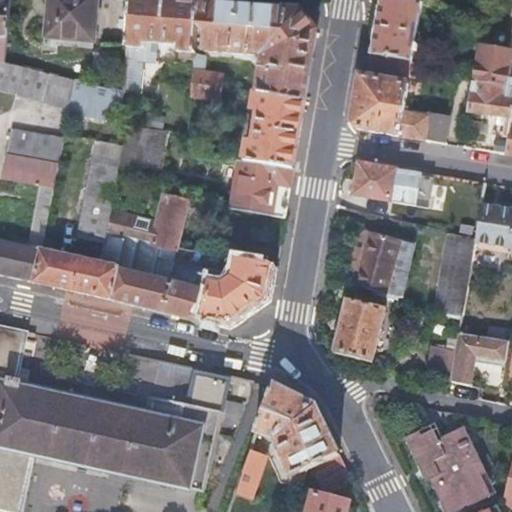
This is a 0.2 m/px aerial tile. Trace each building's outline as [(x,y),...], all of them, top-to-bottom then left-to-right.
[(0,0),(0,57),(6,59),(10,0),(0,0)] [(98,0),(51,0),(49,30),(95,33),(98,0)] [(131,0),(128,47),(140,48),(139,61),(148,62),(156,56),(158,43),(175,44),(174,49),(196,51),(199,22),(200,0),(131,0)] [(230,2),(203,0),(200,0),(199,22),(204,22),(210,32),(209,48),(263,53),(271,48),(276,56),(270,60),(263,95),(307,104),(320,34),(303,8),(277,6),(230,2)] [(367,74),(413,81),(414,82),(417,68),(414,67),(411,67),(421,8),(380,0),(367,74)] [(509,129),(511,109),(511,82),(507,82),(511,57),(511,56),(483,51),(470,116),(505,123),(502,140),(507,141),(509,129)] [(0,57),(0,88),(78,108),(86,79),(6,59),(0,57)] [(139,67),(127,66),(125,89),(137,92),(139,67)] [(225,74),(194,69),(193,81),(223,87),(225,74)] [(86,79),(78,108),(78,110),(105,116),(113,86),(86,79)] [(403,117),(408,89),(358,80),(350,126),(355,135),(444,149),(450,120),(436,117),(425,121),(403,117)] [(193,81),(192,96),(221,101),(223,87),(193,81)] [(245,162),(294,174),(301,140),(307,104),(263,95),(257,94),(251,127),(259,128),(256,145),(248,144),(245,162)] [(128,124),(126,131),(116,173),(187,189),(190,177),(183,175),(188,149),(189,130),(152,126),(128,124)] [(0,239),(0,274),(35,282),(43,248),(57,190),(71,136),(14,126),(5,169),(45,177),(31,233),(36,234),(33,246),(0,239)] [(76,255),(43,248),(35,282),(89,293),(103,232),(116,173),(126,131),(106,127),(76,255)] [(495,148),(494,157),(504,158),(505,149),(495,148)] [(238,181),(232,212),(285,225),(291,194),(294,174),(245,162),(240,161),(238,171),(232,170),(230,180),(238,181)] [(357,168),(355,168),(350,200),(353,200),(351,207),(357,208),(358,201),(403,209),(405,193),(394,191),(396,174),(357,168)] [(162,195),(151,243),(177,249),(188,202),(162,195)] [(511,207),(503,206),(502,210),(481,206),(477,237),(476,241),(511,247),(511,207)] [(449,231),(435,311),(464,318),(476,241),(477,237),(449,231)] [(103,232),(89,293),(204,322),(214,284),(205,282),(203,288),(169,281),(174,260),(216,270),(219,260),(177,249),(151,243),(103,232)] [(361,288),(389,294),(398,239),(371,234),(361,288)] [(214,284),(204,322),(231,329),(252,315),(272,302),(277,274),(238,264),(234,281),(224,286),(214,284)] [(326,274),(325,281),(333,282),(334,275),(326,274)] [(347,293),(337,354),(375,360),(384,304),(352,299),(353,293),(347,293)] [(455,381),(458,360),(462,335),(464,322),(447,319),(444,339),(436,357),(432,376),(455,381)] [(0,511),(20,511),(34,457),(202,497),(219,430),(237,434),(243,413),(224,408),(229,386),(216,382),(215,386),(208,413),(186,408),(148,400),(145,413),(17,384),(27,336),(0,329),(0,511)] [(455,381),(455,383),(472,387),(477,363),(508,369),(511,342),(462,335),(458,360),(455,381)] [(192,381),(186,408),(208,413),(215,386),(192,381)] [(316,407),(274,388),(256,437),(279,445),(283,453),(280,455),(291,479),(306,472),(311,470),(339,456),(316,407)] [(423,477),(427,475),(445,511),(452,511),(492,492),(461,433),(438,445),(430,430),(405,443),(423,477)] [(352,484),(339,456),(311,470),(323,492),(330,495),(352,484)] [(249,457),(241,477),(255,483),(263,462),(249,457)] [(511,466),(502,504),(511,511),(511,466)] [(312,498),(308,511),(345,511),(347,506),(312,498)]
